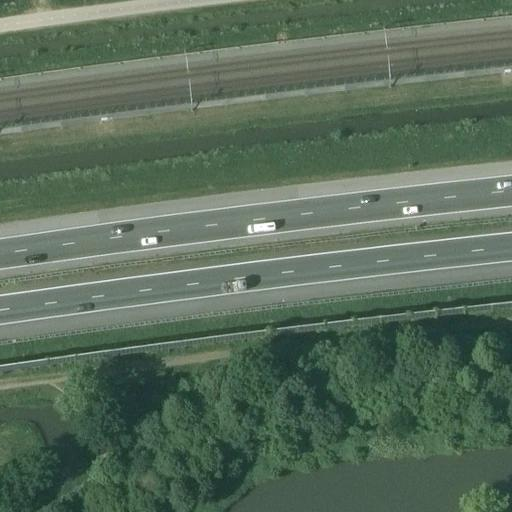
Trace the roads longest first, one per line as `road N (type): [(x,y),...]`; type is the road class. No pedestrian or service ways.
road 1 (motorway): [(0,312),(511,247)]
road 2 (motorway): [(511,193),(0,257)]
